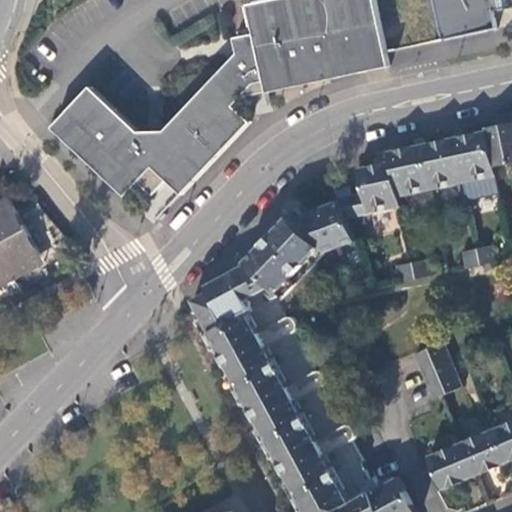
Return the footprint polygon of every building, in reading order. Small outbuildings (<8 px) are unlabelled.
[(388,49),(377,0),(250,0),(256,27),(255,28),(266,81),(267,80),(269,91),(391,63),(388,49)] [(511,0),(436,0),(444,37),(497,26),(494,9),(511,5),(511,0)] [(266,81),(255,28),(241,31),(244,47),(186,106),(227,144),(251,120),(235,104),(252,87),(256,83),(266,81)] [(267,80),(266,81),(256,83),(252,87),(258,93),(269,91),(267,80)] [(181,190),(227,144),(186,106),(169,125),(144,130),(122,109),(96,83),(64,115),(56,122),(126,192),(141,178),(153,190),(167,176),(181,190)] [(511,123),(487,129),(487,131),(495,167),(511,163),(511,123)] [(465,184),(497,177),(495,167),(487,131),(455,138),(465,184)] [(433,191),(465,184),(455,138),(423,145),(433,191)] [(401,197),(433,191),(423,145),(391,151),(393,162),(401,197)] [(393,162),(361,169),(365,192),(369,214),(403,207),(401,197),(393,162)] [(341,200),(353,195),(351,188),(338,193),(341,200)] [(369,214),(365,192),(353,195),(341,200),(348,219),(369,214)] [(0,286),(17,278),(9,264),(38,249),(10,195),(0,200),(0,286)] [(249,264),(207,285),(210,292),(195,299),(308,511),(416,511),(397,477),(354,501),(250,312),(282,295),(278,292),(321,247),(327,252),(357,241),(348,219),(341,200),(306,213),(299,208),(247,262),(249,264)] [(479,251),(482,264),(497,261),(494,248),(479,251)] [(46,263),(38,249),(9,264),(17,278),(46,263)] [(465,253),(467,268),(482,264),(479,251),(465,253)] [(414,264),(417,278),(428,276),(432,275),(429,261),(414,264)] [(399,267),(402,282),(417,278),(414,264),(399,267)] [(421,369),(449,358),(443,343),(415,354),(421,369)] [(455,373),(449,358),(421,369),(428,385),(455,373)] [(433,399),(461,387),(455,373),(428,385),(433,399)] [(511,421),(494,429),(508,462),(511,460),(511,421)] [(476,475),(508,462),(494,429),(462,442),(476,475)] [(444,489),(476,475),(462,442),(430,455),(444,489)] [(376,480),(398,475),(395,463),(373,468),(376,480)]
